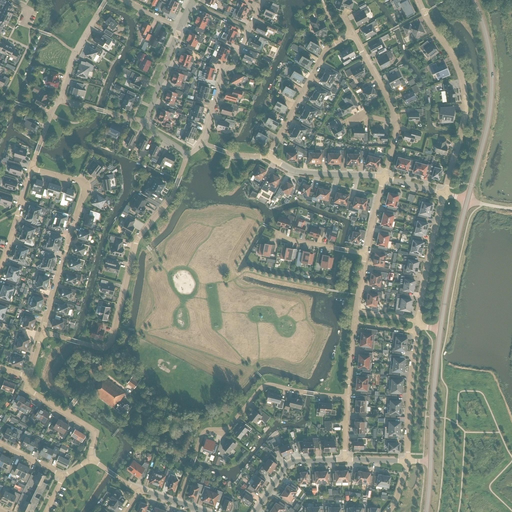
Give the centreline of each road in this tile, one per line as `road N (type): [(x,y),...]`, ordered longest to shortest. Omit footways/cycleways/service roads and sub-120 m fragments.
road 1 (residential): [(188,155),(167,206),(136,243),(109,346),(42,332)]
road 2 (residential): [(176,502),(203,432),(226,430),(260,390),(346,397)]
road 3 (residential): [(42,332),(86,190),(83,182),(31,170)]
road 4 (residential): [(444,194),(464,88),(419,0)]
road 5 (secondary): [(467,200),(493,86),(474,0)]
road 6 (residential): [(267,157),(326,49),(341,40)]
road 7 (secondary): [(430,461),(440,329)]
road 8 (secondary): [(440,329),(467,200)]
road 9 (residential): [(416,331),(407,461)]
road 10 (residential): [(418,321),(444,194)]
road 11 (residential): [(201,143),(222,69),(231,67),(247,28)]
road 12 (unclassified): [(384,177),(296,172),(267,157)]
